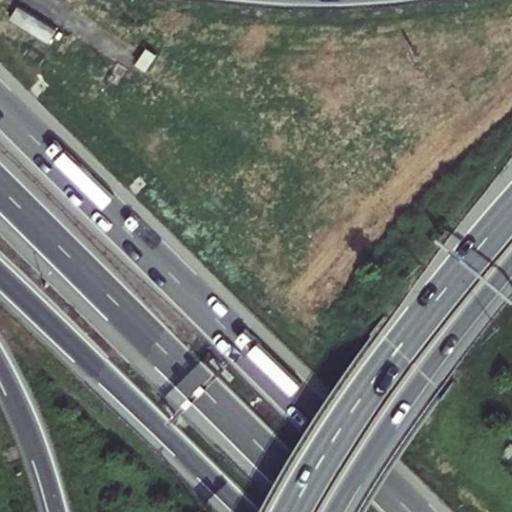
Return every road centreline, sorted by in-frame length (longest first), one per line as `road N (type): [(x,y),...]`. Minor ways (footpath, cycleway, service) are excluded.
road 1 (motorway): [(407,511),(0,106)]
road 2 (motorway): [(0,193),(320,511)]
road 3 (trunk): [(511,211),(365,397),(296,511)]
road 4 (motorway): [(0,275),(243,511)]
road 5 (trunk): [(337,511),(407,397),(511,262)]
road 6 (trunk): [(0,361),(57,511)]
